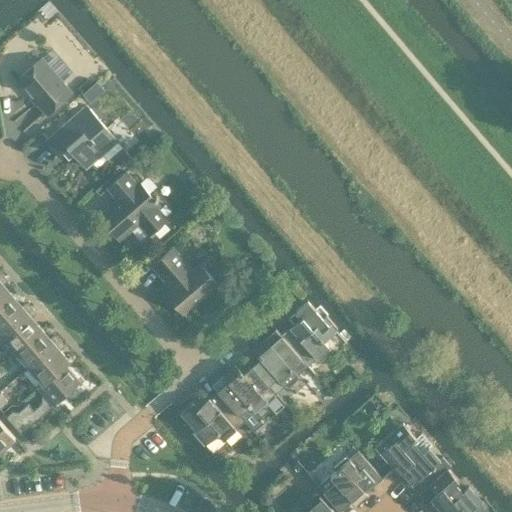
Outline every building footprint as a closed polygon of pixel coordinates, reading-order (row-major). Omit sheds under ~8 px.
[(46,113),(71,92),(41,58),(16,79),(46,113)] [(90,101),(103,89),(96,82),(83,93),(90,101)] [(85,167),(116,140),(86,105),(45,140),(58,154),(67,146),(85,167)] [(138,180),(135,182),(125,171),(106,187),(116,199),(98,215),(119,240),(138,223),(148,235),(167,218),(157,207),(159,205),(138,180)] [(199,264),(192,270),(172,247),(151,265),(171,289),(165,293),(183,313),(216,284),(199,264)] [(5,282),(5,277),(3,274),(0,276),(0,305),(12,295),(3,284),(5,282)] [(23,303),(21,305),(12,295),(0,305),(0,333),(31,307),(28,304),(23,303)] [(312,313),(315,310),(307,300),(288,317),(293,323),(280,334),(280,335),(302,360),(307,366),(329,347),(323,341),(337,329),(326,316),(320,321),(312,313)] [(33,315),(34,310),(31,307),(0,333),(0,334),(13,351),(40,327),(31,317),(33,315)] [(52,336),(49,338),(40,327),(13,351),(28,367),(59,339),(57,336),(52,336)] [(280,335),(280,334),(275,328),(275,329),(252,349),(257,355),(248,362),(275,393),(297,374),(307,366),(302,360),(280,335)] [(62,348),(62,343),(59,339),(28,367),(41,382),(42,383),(64,364),(64,365),(69,361),(59,350),(62,348)] [(254,412),(275,393),(248,362),(240,370),(234,364),(211,384),(216,390),(217,390),(239,415),(239,414),(249,406),(254,412)] [(79,382),(64,365),(64,364),(42,383),(41,382),(37,386),(41,392),(41,403),(33,410),(27,404),(18,411),(12,411),(6,416),(20,433),(29,426),(79,382)] [(239,414),(239,415),(217,390),(216,390),(204,401),(198,395),(179,412),(187,421),(188,422),(191,419),(198,427),(192,433),(193,433),(203,445),(217,434),(222,440),(244,420),(239,414)] [(0,450),(14,438),(0,421),(0,450)] [(41,421),(33,428),(38,433),(46,427),(41,421)] [(421,433),(415,438),(402,422),(373,446),(398,475),(401,472),(411,484),(414,481),(422,490),(447,468),(447,469),(450,466),(442,456),(439,459),(428,447),(431,444),(421,433)] [(29,426),(20,433),(31,445),(40,438),(29,426)] [(365,492),(382,478),(357,450),(348,458),(345,455),(332,466),(335,469),(317,485),(339,510),(351,500),(356,506),(368,495),(365,492)] [(458,481),(447,469),(447,468),(422,490),(429,499),(432,502),(429,504),(435,511),(470,511),(482,502),(468,486),(462,491),(455,483),(458,481)] [(333,511),(316,491),(306,500),(308,503),(297,511),(333,511)] [(264,494),(262,496),(260,501),(262,504),(267,505),(270,502),(270,498),(268,494),(264,494)]
